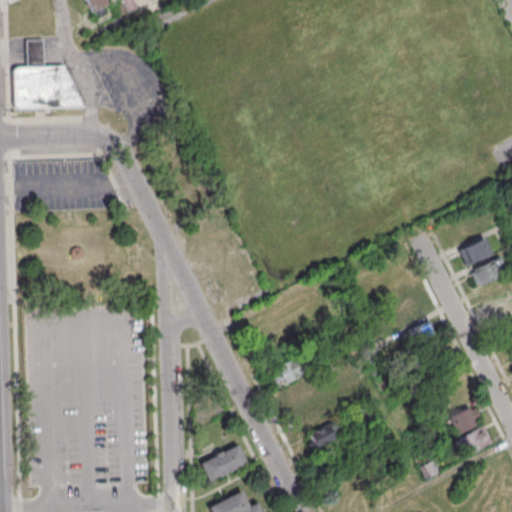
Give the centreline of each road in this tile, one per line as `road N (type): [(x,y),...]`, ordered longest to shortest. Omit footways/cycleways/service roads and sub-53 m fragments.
road 1 (residential): [(299,511),(165,243)]
road 2 (residential): [(165,243),(174,509)]
road 3 (residential): [(0,138),(107,141),(165,243)]
road 4 (residential): [(511,426),(419,240)]
road 5 (secondary): [(2,508),(0,387)]
